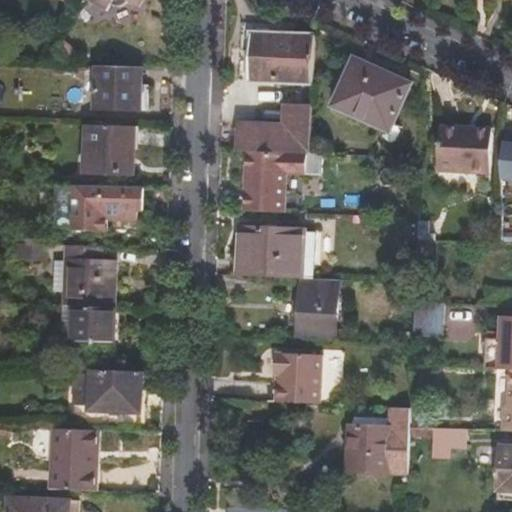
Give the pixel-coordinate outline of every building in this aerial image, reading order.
[(85,0),(85,1),(107,15),(116,0),(124,0),(140,9),(145,0),(85,0)] [(314,87),(316,40),(251,38),(250,85),(314,87)] [(77,52),(66,41),(59,49),(70,59),(77,52)] [(394,79),(356,63),(334,113),(355,122),(359,112),(395,127),(411,89),(393,81),(394,79)] [(143,70),(98,69),(97,110),(142,112),(143,70)] [(287,108),(286,129),(312,130),(313,110),(287,108)] [(138,129),(91,127),(89,176),(136,178),(138,129)] [(240,127),(239,155),(305,157),(311,158),(312,130),(286,129),(240,127)] [(465,133),(465,129),(440,128),(439,175),(491,177),(493,134),(465,133)] [(511,170),(505,170),(501,244),(511,244),(511,170)] [(138,220),(140,189),(90,188),(89,231),(109,232),(109,219),(138,220)] [(419,218),(420,203),(407,203),(406,221),(419,222),(419,218)] [(431,218),(419,218),(419,222),(419,223),(419,231),(419,242),(440,243),(440,239),(440,236),(431,236),(431,218)] [(419,231),(419,223),(408,223),(408,231),(419,231)] [(241,228),(240,277),(303,279),(319,280),(320,234),(311,234),(311,230),(302,230),(241,228)] [(44,246),(8,245),(8,259),(43,259),(44,246)] [(95,266),(95,247),(67,247),(66,265),(95,266)] [(64,299),(64,309),(74,309),(107,310),(108,267),(95,266),(66,265),(66,268),(53,267),(51,299),(64,299)] [(319,280),(303,279),(302,301),(295,306),(295,312),(301,317),(301,333),(337,335),(336,340),(357,341),(357,332),(338,330),(339,281),(319,280)] [(486,307),(511,307),(511,289),(487,289),(486,307)] [(416,305),(415,337),(445,338),(446,306),(416,305)] [(116,354),(117,310),(107,310),(74,309),(73,353),(116,354)] [(508,371),(511,370),(511,319),(501,319),(500,339),(488,339),(486,370),(508,371)] [(325,358),(278,356),(277,377),(279,377),(278,404),(323,406),(325,358)] [(142,409),(144,371),(94,369),(93,408),(142,409)] [(511,370),(508,371),(507,402),(503,406),(502,431),(511,431),(511,370)] [(413,410),(392,409),(391,430),(350,428),(349,474),(411,476),(412,440),(412,428),(413,417),(413,410)] [(435,440),(435,429),(412,428),(412,440),(435,440)] [(469,448),(470,430),(435,429),(435,440),(435,453),(449,453),(450,447),(469,448)] [(57,431),(56,493),(104,494),(105,432),(57,431)] [(511,448),(502,448),(501,492),(511,492),(511,448)] [(90,511),(91,504),(22,501),(21,511),(90,511)]
